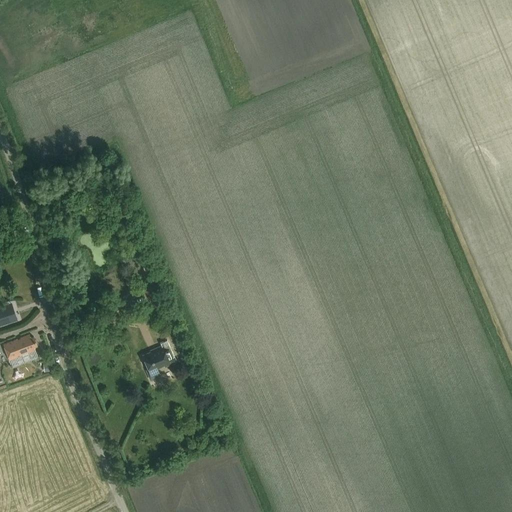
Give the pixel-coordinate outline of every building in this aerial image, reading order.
[(149,268),(144,270),(148,281),(153,279),(149,268)] [(156,283),(145,288),(151,303),(163,298),(156,283)] [(163,298),(151,303),(159,320),(170,315),(163,298)] [(6,306),(0,307),(0,324),(11,321),(6,306)] [(31,339),(30,335),(3,345),(8,360),(35,350),(34,347),(37,346),(34,338),(31,339)] [(167,340),(160,343),(161,346),(162,345),(165,351),(170,349),(167,340)] [(161,346),(154,349),(155,351),(143,356),(147,368),(145,369),(149,378),(159,374),(156,367),(165,364),(165,366),(175,362),(170,349),(165,351),(162,345),(161,346)] [(182,345),(176,348),(180,358),(186,356),(182,345)] [(52,363),(43,364),(44,371),(53,370),(52,363)]
